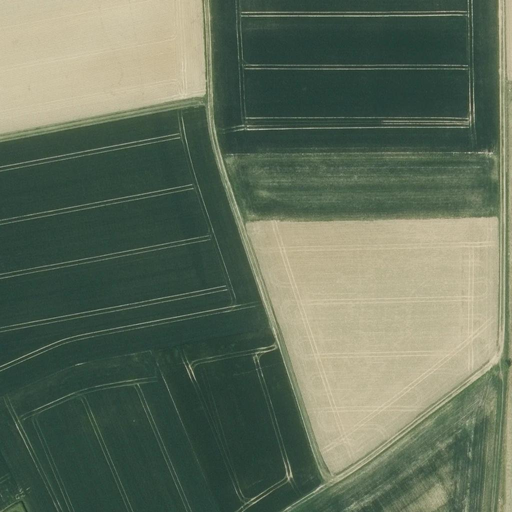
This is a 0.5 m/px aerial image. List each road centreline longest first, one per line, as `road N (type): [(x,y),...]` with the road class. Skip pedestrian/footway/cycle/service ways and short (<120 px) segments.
road 1 (track): [(490,511),(502,355),(499,0)]
road 2 (track): [(213,0),(216,122),(327,487)]
road 3 (track): [(288,511),(502,355)]
road 4 (track): [(214,107),(0,145)]
